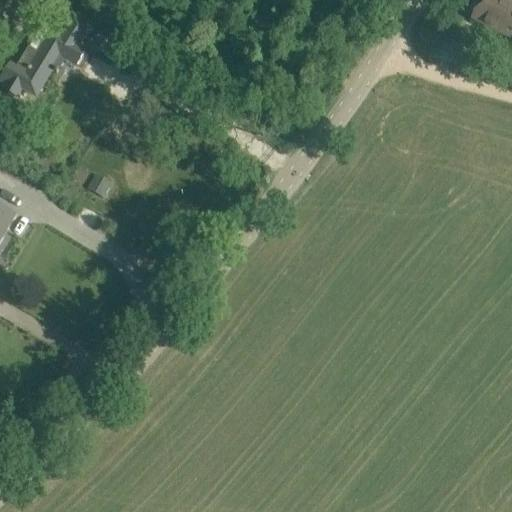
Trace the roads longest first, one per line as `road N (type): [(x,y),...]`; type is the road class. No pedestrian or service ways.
road 1 (tertiary): [(0,504),(145,358),(419,0)]
road 2 (track): [(511,98),(415,68),(390,44)]
